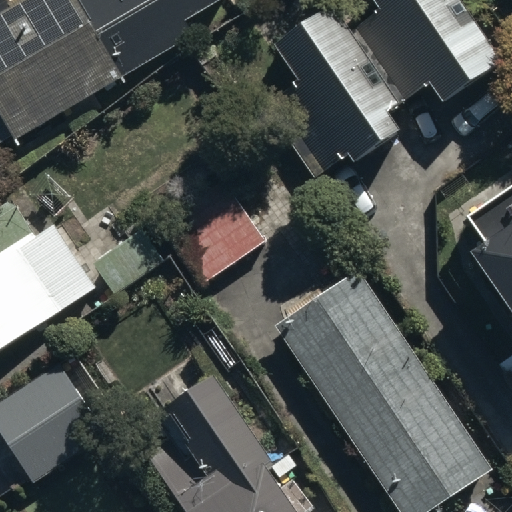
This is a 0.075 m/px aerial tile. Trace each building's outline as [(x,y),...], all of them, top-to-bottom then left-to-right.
[(0,124),(20,156),(193,46),(188,39),(232,11),(224,0),(92,0),(75,11),(67,0),(50,0),(14,23),(2,3),(0,4),(0,124)] [(362,23),(403,93),(437,94),(444,107),(505,72),(463,0),(369,0),(378,14),(362,23)] [(403,115),(336,20),(278,61),(297,88),(280,100),(344,191),(406,147),(390,124),(403,115)] [(231,189),(164,234),(206,296),(272,252),(231,189)] [(511,216),(474,244),(494,273),(472,289),(511,345),(511,216)] [(0,359),(93,295),(54,238),(36,251),(12,217),(0,225),(0,359)] [(163,273),(143,244),(97,276),(117,305),(163,273)] [(359,287),(276,341),(387,511),(450,511),(490,486),(359,287)] [(63,377),(0,415),(0,441),(31,492),(106,446),(63,377)] [(185,511),(292,511),(274,484),(280,480),(222,391),(142,443),(187,511),(185,511)]
